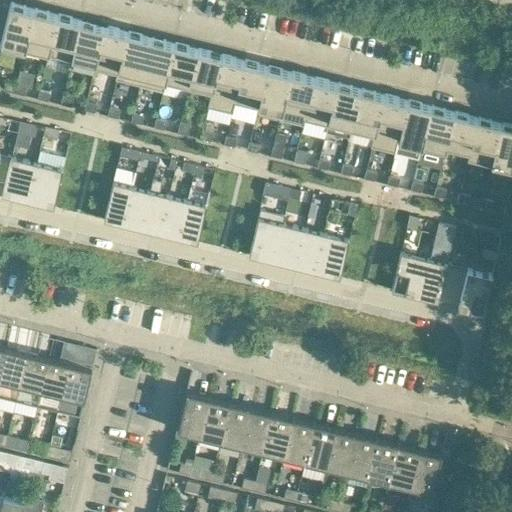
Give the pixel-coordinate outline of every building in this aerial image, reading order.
[(14,2),(13,2),(11,2),(0,45),(0,50),(23,56),(35,8),(23,5),(23,3),(14,1),(14,2)] [(35,8),(23,56),(24,56),(26,47),(48,53),(58,13),(46,10),(46,9),(37,7),(37,8),(35,8)] [(48,53),(46,64),(68,70),(69,67),(70,68),(81,19),(69,16),(70,15),(61,13),(60,14),(58,13),(48,53)] [(93,73),(105,25),(92,22),(93,20),(84,18),(84,20),(81,19),(70,68),(93,73)] [(105,25),(93,73),(94,74),(95,69),(116,74),(115,79),(116,79),(128,30),(116,27),(105,25)] [(139,85),(151,36),(139,33),(139,32),(131,30),(130,31),(128,30),(116,79),(139,85)] [(151,36),(139,85),(163,90),(175,42),(162,39),(163,37),(154,35),(154,37),(151,36)] [(175,42),(163,90),(164,91),(166,81),(188,87),(198,47),(186,44),(186,43),(177,41),(177,42),(175,42)] [(221,53),(219,53),(219,51),(211,49),(210,50),(198,47),(188,87),(211,92),(212,93),(221,53)] [(233,103),(244,59),(233,56),(221,53),(212,93),(211,92),(208,106),(233,112),(234,104),(233,103)] [(247,59),(244,59),(233,103),(234,104),(258,109),(259,104),(258,104),(268,64),(256,62),(256,60),(247,58),(247,59)] [(259,104),(281,109),(282,110),(291,70),(279,67),(279,66),(271,64),(270,65),(268,64),(258,104),(259,104)] [(304,120),(315,76),(291,70),(282,110),(281,109),(279,119),(304,125),(305,120),(304,120)] [(328,121),(338,82),(315,76),(304,120),(305,120),(327,126),(328,121)] [(6,81),(4,90),(14,92),(16,84),(6,81)] [(361,87),(349,84),(349,83),(340,81),(340,82),(338,82),(328,121),(327,126),(326,131),(349,137),(361,87)] [(14,92),(25,95),(27,86),(16,84),(14,92)] [(372,147),(385,93),(372,90),(373,89),(364,87),(363,88),(361,87),(349,137),(348,141),(372,147)] [(40,89),(38,98),(48,100),(50,92),(40,89)] [(61,103),(71,106),(74,95),(64,92),(61,103)] [(385,93),(372,147),(396,152),(399,138),(408,99),(385,93)] [(399,138),(421,144),(422,144),(432,105),(419,102),(419,100),(410,98),(410,99),(408,99),(399,138)] [(86,101),(84,109),(95,112),(97,103),(86,101)] [(434,104),(433,105),(432,105),(422,144),(421,144),(420,148),(445,155),(446,150),(455,110),(442,107),(443,106),(434,104)] [(110,106),(108,115),(131,121),(133,112),(110,106)] [(446,150),(469,156),(479,116),(466,113),(466,112),(457,110),(457,111),(455,110),(446,150)] [(131,121),(141,123),(143,115),(133,112),(131,121)] [(492,161),(502,122),(489,119),(489,117),(480,115),(480,117),(479,116),(469,156),(492,161)] [(154,126),(164,129),(167,120),(156,118),(154,126)] [(21,121),(18,131),(31,134),(34,134),(36,124),(21,121)] [(177,132),(188,135),(191,123),(180,121),(177,132)] [(511,123),(504,121),(503,122),(502,122),(492,161),(511,166),(511,123)] [(46,126),(43,136),(57,139),(59,130),(46,126)] [(203,129),(201,138),(211,140),(213,132),(203,129)] [(226,135),(224,143),(235,146),(237,137),(226,135)] [(249,141),(247,149),(258,152),(260,143),(249,141)] [(273,144),(271,155),(281,157),(284,146),(273,144)] [(122,145),(120,153),(139,158),(140,156),(141,150),(122,145)] [(37,162),(27,200),(53,207),(53,206),(63,168),(62,168),(65,156),(40,149),(37,162)] [(294,161),(304,163),(307,152),(297,149),(294,161)] [(141,150),(140,156),(158,161),(160,154),(141,150)] [(0,152),(0,193),(2,194),(12,155),(0,152)] [(12,155),(2,194),(27,200),(37,162),(12,155)] [(171,157),(168,167),(175,169),(178,159),(171,157)] [(317,166),(328,169),(330,160),(319,158),(317,166)] [(196,163),(184,160),(182,169),(194,172),(196,163)] [(196,163),(194,172),(203,174),(206,166),(196,163)] [(341,172),(351,175),(353,166),(343,164),(341,172)] [(104,219),(113,221),(123,224),(132,185),(136,171),(117,166),(104,219)] [(366,169),(364,178),(374,180),(376,172),(366,169)] [(387,183),(398,186),(400,178),(389,175),(387,183)] [(151,189),(141,228),(159,233),(169,194),(159,191),(162,180),(153,178),(150,189),(151,189)] [(275,196),(278,183),(266,180),(262,193),(275,196)] [(413,181),(410,189),(421,192),(423,183),(413,181)] [(132,185),(123,224),(132,226),(141,228),(151,189),(150,189),(132,185)] [(187,198),(178,237),(188,240),(197,242),(197,241),(210,190),(209,190),(208,191),(191,187),(192,186),(191,185),(187,198)] [(436,186),(434,195),(444,197),(446,189),(436,186)] [(459,192),(457,201),(468,203),(470,195),(459,192)] [(169,194),(159,233),(169,235),(178,237),(187,198),(169,194)] [(482,198),(480,206),(491,209),(493,200),(482,198)] [(347,213),(355,215),(358,203),(350,201),(347,213)] [(260,208),(249,254),(273,260),(283,222),(285,214),(260,208)] [(283,222),(273,260),(296,266),(305,227),(283,222)] [(391,289),(437,301),(446,262),(448,262),(456,227),(439,223),(430,258),(401,250),(391,289)] [(305,227),(296,266),(314,271),(324,232),(305,227)] [(324,232),(314,271),(339,277),(349,238),(324,232)] [(446,262),(437,301),(482,312),(492,273),(448,262),(446,262)] [(27,352),(27,351),(6,346),(4,352),(0,371),(0,395),(16,400),(27,352)] [(48,356),(27,351),(27,352),(16,400),(37,405),(46,363),(48,356)] [(69,362),(69,361),(48,356),(46,363),(37,405),(58,410),(69,362)] [(92,367),(91,367),(69,361),(69,362),(58,410),(80,415),(92,367)] [(209,396),(207,395),(196,392),(190,391),(188,390),(187,390),(177,429),(199,435),(209,396)] [(230,401),(228,400),(211,396),(209,396),(199,435),(220,440),(230,401)] [(251,406),(249,405),(230,401),(220,440),(241,445),(251,406)] [(272,411),(270,410),(253,406),(251,406),(241,445),(262,450),(272,411)] [(293,416),(291,416),(274,411),(272,411),(262,450),(283,455),(293,416)] [(314,421),(312,421),(295,417),(293,416),(283,455),(305,461),(314,421)] [(335,427),(333,426),(324,424),(316,422),(314,421),(305,461),(326,466),(335,427)] [(356,432),(354,431),(335,427),(326,466),(347,471),(356,432)] [(377,437),(375,436),(356,432),(347,471),(368,476),(377,437)] [(8,434),(5,445),(26,450),(29,439),(8,434)] [(398,442),(396,442),(379,437),(377,437),(368,476),(389,481),(398,442)] [(29,439),(26,450),(47,455),(50,444),(29,439)] [(419,447),(417,447),(408,444),(400,442),(398,442),(389,481),(410,486),(419,447)] [(50,444),(47,455),(69,460),(72,449),(61,447),(53,445),(50,444)] [(440,452),(438,452),(419,447),(410,486),(408,496),(429,501),(430,502),(442,453),(440,452)] [(15,453),(13,463),(22,465),(24,455),(15,453)] [(45,461),(24,455),(22,465),(21,467),(42,472),(45,461)] [(178,471),(190,474),(192,464),(181,461),(178,471)] [(202,466),(199,476),(211,479),(213,469),(202,466)] [(225,472),(213,469),(211,479),(223,482),(225,472)] [(243,477),(241,486),(253,489),(255,479),(243,477)] [(201,482),(187,479),(184,491),(198,494),(201,482)] [(267,482),(255,479),(253,489),(264,492),(267,482)] [(207,496),(221,500),(224,488),(210,485),(207,496)] [(283,497),(295,500),(297,490),(286,487),(283,497)] [(234,503),(237,491),(224,488),(221,500),(234,503)] [(295,500),(307,502),(309,493),(297,490),(295,500)] [(0,511),(10,511),(14,498),(0,494),(0,511)] [(23,494),(22,500),(14,498),(10,511),(41,511),(44,499),(23,494)] [(254,508),(267,511),(270,499),(257,496),(254,508)] [(328,497),(326,507),(337,510),(340,500),(328,497)] [(270,511),(281,511),(284,503),(270,499),(267,511),(270,511)] [(349,511),(351,503),(340,500),(337,510),(346,511),(349,511)]
